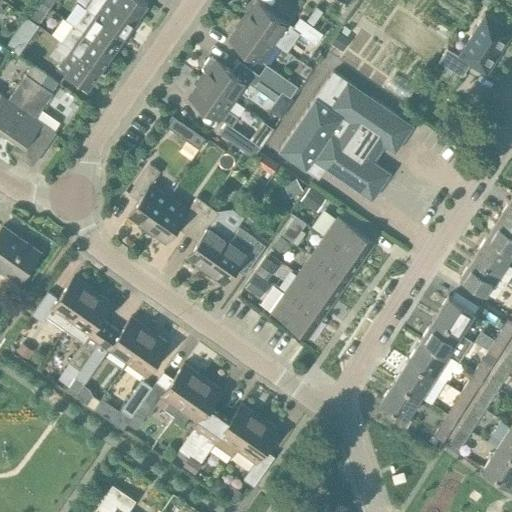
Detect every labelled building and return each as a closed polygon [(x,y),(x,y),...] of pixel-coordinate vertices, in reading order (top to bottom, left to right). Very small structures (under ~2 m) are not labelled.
[(95,14),(125,35),(136,19),(110,0),(91,0),(86,8),(87,9),(95,14)] [(110,0),(136,19),(148,2),(146,0),(110,0)] [(409,0),(403,13),(455,38),(473,0),(409,0)] [(292,29),(293,27),(257,1),(248,13),(243,20),(275,42),(286,50),(299,33),(292,29)] [(31,19),(38,24),(46,13),(38,8),(31,19)] [(76,25),(113,51),(125,35),(95,14),(87,9),(76,25)] [(511,30),(486,14),(460,55),(448,48),(440,61),(463,76),(471,64),(488,74),(511,35),(511,30)] [(323,32),(300,17),(293,27),(292,29),(299,33),(316,44),(323,32)] [(38,24),(31,19),(23,30),(30,35),(38,24)] [(230,39),(262,61),(275,42),(243,20),(230,39)] [(61,40),(101,68),(113,51),(76,25),(75,26),(73,24),(61,40)] [(59,65),(89,86),(101,68),(61,40),(56,49),(66,56),(59,65)] [(232,71),(216,59),(213,57),(209,58),(204,65),(204,69),(207,72),(203,78),(234,100),(247,82),(287,109),(294,99),(292,97),(260,74),(239,60),(232,71)] [(0,133),(3,135),(46,74),(33,64),(8,98),(0,92),(0,133)] [(260,74),(292,97),(299,86),(267,64),(260,74)] [(326,168),(373,200),(392,173),(375,161),(385,146),(396,153),(414,125),(347,79),(347,80),(334,71),(279,150),(319,178),(326,168)] [(11,150),(32,166),(56,132),(35,117),(53,93),(52,92),(58,82),(46,74),(3,135),(15,144),(11,150)] [(218,133),(252,158),(261,146),(233,126),(239,118),(228,109),(234,100),(203,78),(189,96),(221,119),(226,122),(218,133)] [(128,216),(147,229),(170,197),(152,184),(161,170),(150,163),(130,193),(139,200),(128,216)] [(314,208),(324,198),(311,186),(302,197),(314,208)] [(511,220),(511,196),(501,213),(511,220)] [(147,229),(166,242),(177,227),(188,234),(208,205),(196,197),(187,209),(170,197),(147,229)] [(187,257),(206,270),(232,233),(233,233),(235,231),(225,224),(222,224),(217,231),(210,225),(218,213),(208,205),(188,234),(198,242),(187,257)] [(280,235),(296,242),(307,220),(291,213),(280,235)] [(511,220),(501,213),(488,235),(511,249),(511,220)] [(339,217),(325,236),(361,262),(375,242),(339,217)] [(0,267),(20,281),(41,251),(3,225),(0,229),(0,267)] [(206,270),(224,283),(236,268),(245,274),(266,246),(256,238),(250,246),(233,233),(232,233),(206,270)] [(474,256),(510,278),(511,274),(511,266),(506,263),(511,254),(511,249),(488,235),(474,256)] [(325,236),(312,255),(348,280),(361,262),(325,236)] [(312,255),(299,274),(335,299),(348,280),(312,255)] [(268,281),(278,265),(266,256),(255,272),(268,281)] [(461,277),(487,294),(494,282),(504,288),(510,278),(474,256),(461,277)] [(299,274),(285,292),(322,318),(335,299),(299,274)] [(46,317),(65,330),(93,290),(74,276),(58,299),(49,292),(32,314),(42,322),(46,317)] [(69,361),(79,369),(99,342),(111,325),(101,318),(112,303),(93,290),(65,330),(83,342),(69,361)] [(285,292),(272,312),(308,337),(322,318),(285,292)] [(475,312),(449,295),(435,316),(462,333),(475,312)] [(128,362),(150,330),(131,316),(120,332),(111,325),(99,342),(79,369),(80,370),(67,389),(76,395),(84,383),(109,349),(128,362)] [(448,355),(458,362),(472,341),(462,334),(462,333),(435,316),(422,338),(448,355)] [(496,355),(498,356),(511,334),(511,320),(508,318),(498,334),(488,350),(496,355)] [(150,330),(128,362),(147,375),(169,343),(150,330)] [(435,375),(448,355),(422,338),(409,359),(435,375)] [(511,345),(502,361),(511,367),(511,345)] [(475,371),(484,378),(498,356),(488,350),(475,371)] [(395,380),(422,396),(435,375),(409,359),(395,380)] [(499,389),(511,369),(511,367),(502,361),(489,382),(499,389)] [(164,409),(175,416),(180,409),(203,376),(184,363),(173,379),(163,372),(153,386),(138,409),(147,416),(156,404),(164,410),(164,409)] [(461,392),(471,398),(484,378),(475,371),(461,392)] [(189,456),(190,456),(222,410),(212,403),(222,390),(203,376),(180,409),(175,416),(172,419),(182,426),(189,415),(197,420),(192,427),(194,428),(179,449),(189,456)] [(121,409),(132,417),(138,409),(153,386),(143,379),(121,409)] [(384,417),(407,431),(414,421),(408,418),(422,396),(395,380),(381,402),(390,407),(384,417)] [(475,403),(486,410),(499,389),(489,382),(475,403)] [(448,413),(458,419),(471,398),(461,392),(448,413)] [(183,465),(195,473),(202,463),(201,462),(214,444),(233,457),(238,449),(260,417),(241,403),(232,417),(222,410),(190,456),(189,456),(183,465)] [(462,425),(472,431),(486,410),(475,403),(462,425)] [(458,419),(448,413),(434,435),(444,442),(458,419)] [(245,478),(254,485),(274,457),(265,450),(279,430),(260,417),(238,449),(256,462),(245,478)] [(472,431),(462,425),(447,447),(458,454),(472,431)] [(511,426),(497,447),(511,456),(511,426)] [(510,486),(511,483),(511,456),(497,447),(484,469),(510,486)] [(128,511),(136,500),(113,484),(95,511),(96,511),(128,511)]
